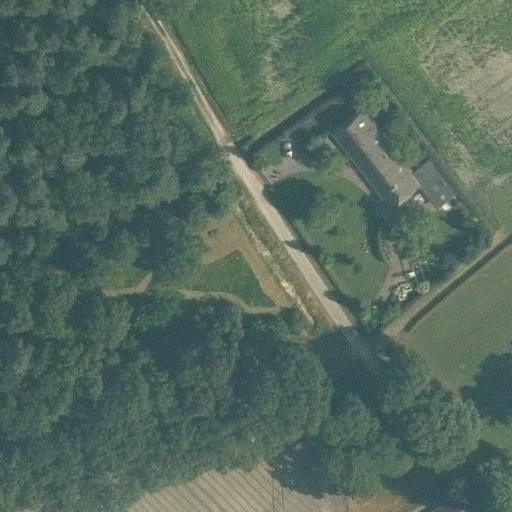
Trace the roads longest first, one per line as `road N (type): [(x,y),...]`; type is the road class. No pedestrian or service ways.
road 1 (track): [(143,0),(239,168),(0,269)]
road 2 (unclassified): [(492,511),(368,356),(239,168)]
road 3 (track): [(363,348),(0,323)]
road 4 (track): [(368,356),(511,241)]
